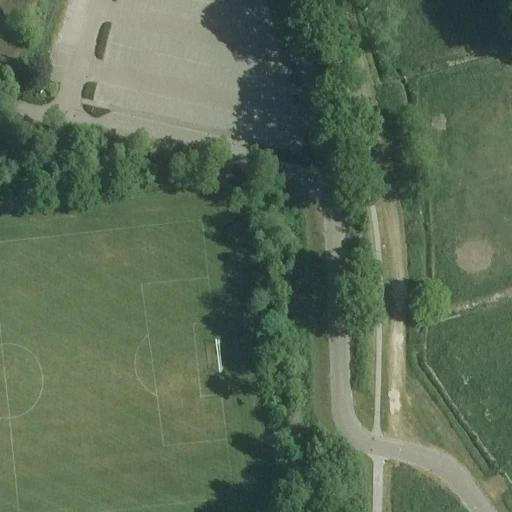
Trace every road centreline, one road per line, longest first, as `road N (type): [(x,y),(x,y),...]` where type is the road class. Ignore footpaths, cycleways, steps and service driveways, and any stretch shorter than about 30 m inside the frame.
road 1 (unclassified): [(481,511),(442,466),(348,429),(340,408),(332,218),(317,186),(291,172),(11,108)]
road 2 (track): [(392,449),(397,240),(342,0)]
